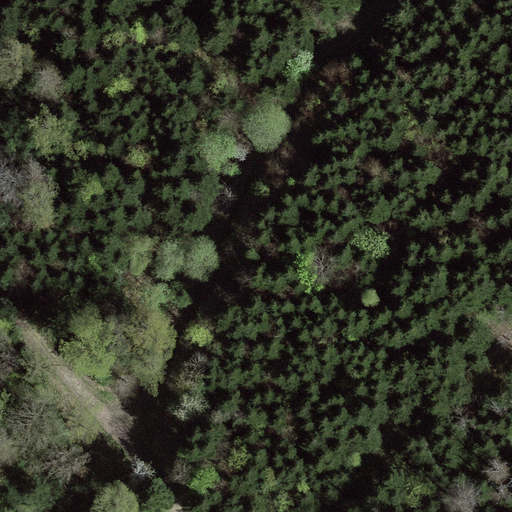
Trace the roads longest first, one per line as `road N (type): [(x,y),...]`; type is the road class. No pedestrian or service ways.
road 1 (track): [(123,456),(350,40),(384,0)]
road 2 (track): [(0,307),(170,511)]
